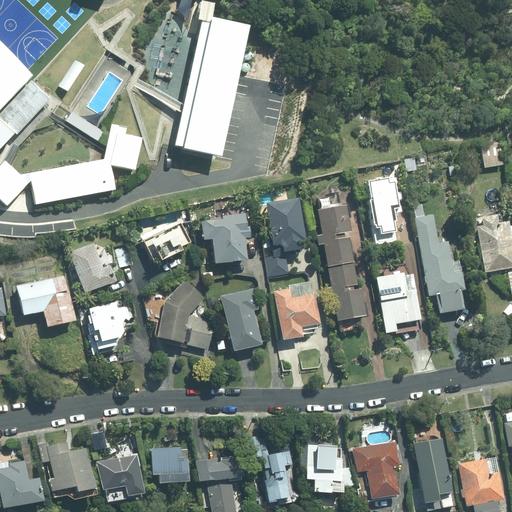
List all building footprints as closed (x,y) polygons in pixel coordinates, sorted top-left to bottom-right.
[(238,30),(206,24),(183,140),(215,147),(238,30)] [(83,65),(74,60),(57,88),(66,93),(83,65)] [(70,111),(58,128),(92,152),(104,136),(70,111)] [(111,126),(105,165),(141,170),(147,132),(111,126)] [(499,143),(479,146),(482,169),(502,166),(499,143)] [(413,157),(402,160),(404,173),(415,171),(413,157)] [(1,168),(0,168),(0,201),(12,212),(30,193),(1,168)] [(386,229),(381,199),(388,198),(384,173),(379,174),(378,169),(358,171),(366,232),(386,229)] [(110,170),(30,184),(35,215),(115,201),(110,170)] [(287,190),(256,195),(262,238),(271,236),(272,244),(294,241),(287,190)] [(335,193),(307,198),(311,223),(306,224),(308,234),(312,234),(326,312),(355,306),(351,281),(338,283),(338,280),(350,278),(335,193)] [(420,286),(429,284),(431,302),(450,300),(448,283),(454,282),(452,267),(446,268),(440,229),(427,231),(424,204),(408,206),(420,286)] [(194,232),(202,231),(205,254),(237,250),(235,229),(240,228),(239,219),(235,220),(233,205),(191,210),(194,232)] [(498,212),(467,216),(473,261),(504,258),(498,212)] [(172,220),(141,235),(155,264),(186,249),(172,220)] [(91,246),(68,253),(81,292),(113,282),(107,264),(98,267),(91,246)] [(128,246),(114,248),(119,269),(133,267),(128,246)] [(55,264),(5,274),(12,307),(33,303),(37,319),(65,313),(55,264)] [(367,268),(375,321),(386,320),(385,313),(411,309),(406,278),(397,280),(394,264),(367,268)] [(200,273),(200,283),(211,283),(212,273),(200,273)] [(253,336),(245,301),(250,300),(245,276),(212,284),(225,342),(253,336)] [(281,278),(265,281),(272,331),(293,328),(291,318),(309,316),(304,285),(283,288),(281,278)] [(164,301),(154,340),(208,353),(216,320),(188,314),(206,300),(184,280),(164,301)] [(105,293),(80,299),(84,322),(89,320),(91,334),(112,328),(109,314),(120,312),(116,298),(107,300),(105,293)] [(224,340),(215,342),(217,353),(227,351),(224,340)] [(506,446),(510,446),(511,457),(511,422),(503,424),(506,446)] [(102,432),(89,435),(93,451),(106,448),(102,432)] [(436,495),(451,493),(442,438),(412,443),(422,504),(437,501),(436,495)] [(355,485),(359,504),(399,495),(393,467),(399,465),(394,440),(352,449),(356,473),(365,471),(368,482),(355,485)] [(47,444),(38,445),(41,463),(45,462),(51,493),(74,489),(75,494),(94,490),(87,449),(68,453),(66,443),(47,446),(47,444)] [(352,471),(339,470),(340,459),(333,458),(333,446),(307,445),(305,480),(312,480),(311,492),(341,494),(341,486),(351,487),(352,471)] [(179,449),(149,449),(149,476),(158,476),(158,483),(189,484),(189,459),(179,459),(179,449)] [(136,454),(96,463),(105,504),(145,495),(136,454)] [(292,454),(259,458),(265,503),(288,500),(285,474),(294,473),(292,454)] [(196,462),(199,482),(205,481),(209,511),(234,511),(229,479),(241,477),(238,457),(196,462)] [(456,464),(464,508),(471,506),(472,511),(498,511),(496,502),(504,500),(496,457),(456,464)] [(8,467),(0,468),(0,497),(2,509),(43,502),(38,477),(27,480),(23,461),(8,464),(8,467)]
